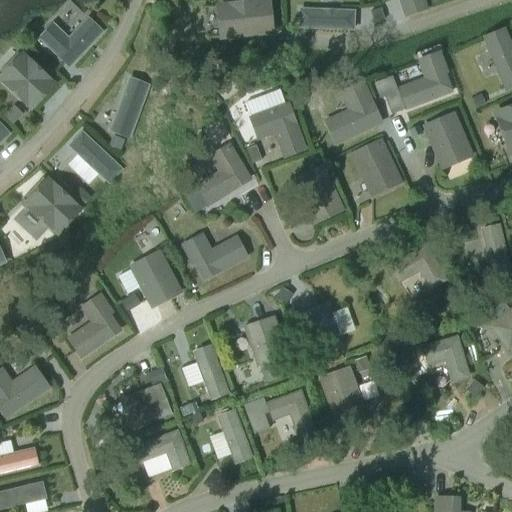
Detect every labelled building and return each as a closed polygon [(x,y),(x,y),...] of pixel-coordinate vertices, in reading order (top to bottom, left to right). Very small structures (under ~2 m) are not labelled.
[(420,0),(403,0),(407,13),(423,8),(420,0)] [(230,17),(219,19),(221,38),(246,35),(246,30),(270,27),(268,6),(256,7),(255,3),(229,6),(230,17)] [(380,8),(370,11),(373,24),(383,21),(380,8)] [(301,10),(300,28),(353,30),(353,12),(337,12),(335,10),(326,10),(323,11),(301,10)] [(53,25),(40,39),(56,54),(58,51),(72,64),(101,33),(88,20),(68,40),(53,25)] [(486,37),(485,40),(487,46),(491,47),(507,87),(511,85),(511,55),(503,33),(495,36),(492,35),(486,37)] [(255,46),(266,45),(265,34),(254,35),(255,46)] [(440,52),(416,60),(424,78),(397,89),(405,110),(452,92),(445,76),(448,74),(440,52)] [(23,57),(2,79),(31,107),(51,85),(23,57)] [(392,77),(373,84),(379,99),(385,97),(391,115),(405,110),(397,89),(392,77)] [(148,87),(130,80),(115,121),(112,122),(110,128),(111,132),(117,134),(119,133),(129,137),(148,87)] [(362,86),(344,94),(352,112),(329,123),(337,141),(375,123),(367,106),(370,104),(362,86)] [(284,104),(279,92),(264,97),(269,110),(284,104)] [(481,94),(473,98),(477,108),(486,105),(481,94)] [(269,110),(248,118),(257,141),(274,135),(283,160),(307,151),(289,102),(284,104),(269,110)] [(14,106),(4,116),(13,125),(23,115),(14,106)] [(511,109),(497,115),(511,152),(511,151),(511,109)] [(454,112),(420,127),(440,171),(474,156),(454,112)] [(419,126),(409,130),(413,139),(423,134),(419,126)] [(121,170),(82,134),(70,147),(82,158),(83,161),(89,167),(92,167),(109,183),(121,170)] [(125,140),(112,136),(109,146),(121,151),(125,140)] [(381,139),(349,154),(370,198),(402,183),(381,139)] [(217,172),(195,185),(208,208),(252,181),(230,143),(208,156),(217,172)] [(246,149),(251,164),(260,161),(255,146),(246,149)] [(312,226),(344,211),(323,165),(291,179),(312,226)] [(48,182),(27,205),(57,232),(78,210),(48,182)] [(82,190),(74,198),(82,205),(90,197),(82,190)] [(511,276),(499,225),(480,230),(492,280),(511,276)] [(203,233),(180,245),(191,267),(194,265),(204,282),(248,258),(236,236),(211,250),(203,233)] [(419,273),(430,292),(447,282),(426,245),(387,268),(398,284),(419,273)] [(160,250),(129,266),(152,310),(183,293),(160,250)] [(282,287),(274,299),(284,306),(292,295),(282,287)] [(101,293),(79,307),(89,323),(66,339),(80,360),(122,331),(111,315),(114,313),(101,293)] [(134,294),(121,302),(127,312),(140,304),(134,294)] [(453,300),(443,306),(451,317),(460,311),(453,300)] [(509,310),(503,302),(492,311),(498,319),(509,310)] [(310,357),(343,346),(328,304),(296,315),(310,357)] [(511,307),(488,326),(509,353),(511,350),(511,307)] [(242,327),(257,368),(289,357),(274,316),(242,327)] [(420,347),(426,366),(444,362),(451,384),(470,379),(457,335),(420,347)] [(214,353),(195,360),(210,401),(229,394),(214,353)] [(366,356),(354,361),(358,373),(370,369),(366,356)] [(273,365),(261,370),(265,382),(278,378),(273,365)] [(350,367),(318,379),(333,420),(364,408),(350,367)] [(162,368),(147,373),(151,383),(165,378),(162,368)] [(1,373),(0,373),(0,399),(9,412),(45,387),(34,371),(11,387),(1,373)] [(484,388),(473,380),(465,390),(476,398),(484,388)] [(131,431),(172,415),(160,384),(119,399),(131,431)] [(265,403),(272,422),(289,416),(298,439),(316,432),(301,390),(265,403)] [(261,401),(253,404),(257,414),(265,411),(261,401)] [(196,402),(186,406),(190,416),(199,412),(196,402)] [(234,465),(252,458),(235,410),(216,417),(234,465)] [(203,422),(200,413),(190,416),(194,426),(203,422)] [(166,455),(172,471),(190,465),(178,430),(136,446),(143,464),(166,455)] [(36,451),(0,459),(0,476),(40,467),(36,451)] [(119,459),(117,467),(124,469),(126,461),(119,459)] [(45,492),(0,502),(0,511),(34,511),(49,509),(45,492)] [(456,498),(433,497),(432,511),(465,511),(455,511),(456,498)]
